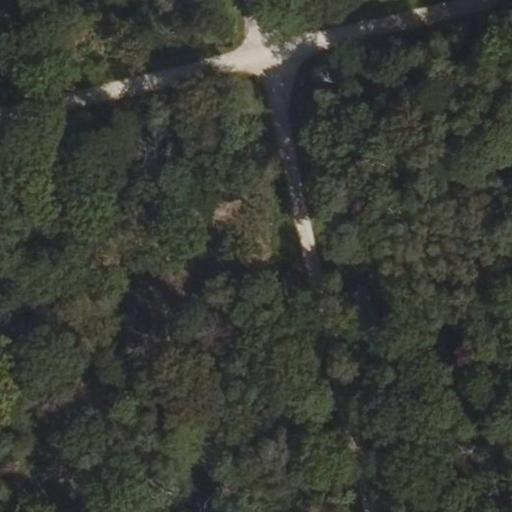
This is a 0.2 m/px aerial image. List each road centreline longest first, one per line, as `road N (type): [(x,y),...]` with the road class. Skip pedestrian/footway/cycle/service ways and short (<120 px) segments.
road 1 (track): [(367,511),(248,0)]
road 2 (track): [(0,119),(499,0)]
